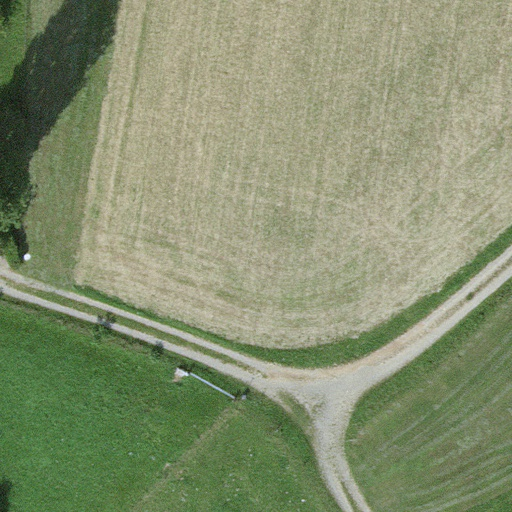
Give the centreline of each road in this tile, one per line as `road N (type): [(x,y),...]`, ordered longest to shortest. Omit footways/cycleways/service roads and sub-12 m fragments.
road 1 (track): [(358,511),(330,448),(325,404),(262,373),(0,282)]
road 2 (track): [(325,404),(511,265)]
